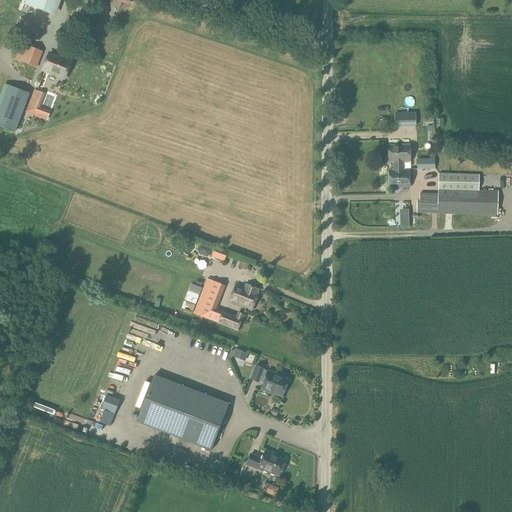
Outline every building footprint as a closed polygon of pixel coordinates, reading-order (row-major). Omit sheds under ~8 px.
[(25,0),(24,5),(55,16),(61,0),(25,0)] [(22,44),(16,59),(29,64),(34,49),(22,44)] [(50,53),(43,71),(65,79),(72,62),(50,53)] [(0,125),(16,131),(30,94),(8,86),(0,108),(0,125)] [(36,117),(42,99),(34,96),(26,120),(48,127),(50,121),(36,117)] [(45,98),(41,112),(49,115),(53,101),(45,98)] [(394,170),(404,170),(404,162),(411,162),(410,146),(389,146),(389,162),(393,162),(394,170)] [(418,171),(435,170),(435,159),(417,160),(418,171)] [(404,170),(394,170),(389,170),(390,188),(410,188),(410,170),(404,170)] [(419,201),(417,201),(416,224),(431,224),(431,214),(506,216),(507,192),(479,191),(479,175),(438,174),(438,194),(419,193),(419,201)] [(211,257),(225,262),(228,252),(215,247),(211,257)] [(213,258),(211,263),(223,268),(225,263),(213,258)] [(213,281),(201,313),(213,318),(225,286),(213,281)] [(259,294),(255,293),(257,289),(248,286),(246,289),(236,285),(229,302),(252,311),(259,294)] [(184,307),(196,310),(201,294),(189,291),(184,307)] [(238,328),(244,312),(239,310),(238,314),(224,309),(220,320),(238,328)] [(245,361),(248,354),(236,349),(232,356),(245,361)] [(268,372),(264,370),(265,369),(256,365),(250,380),(259,383),(259,382),(263,384),(261,390),(274,395),(275,393),(283,396),(289,380),(278,376),(278,375),(268,371),(268,372)] [(118,371),(116,375),(131,381),(133,376),(118,371)] [(211,451),(229,404),(154,375),(136,423),(211,451)] [(115,415),(120,400),(107,395),(101,409),(115,415)] [(285,461),(273,456),(273,454),(266,451),(263,458),(250,453),(245,466),(258,471),(258,470),(263,471),(263,470),(279,476),(285,461)] [(276,496),(279,488),(264,483),(261,492),(276,496)]
